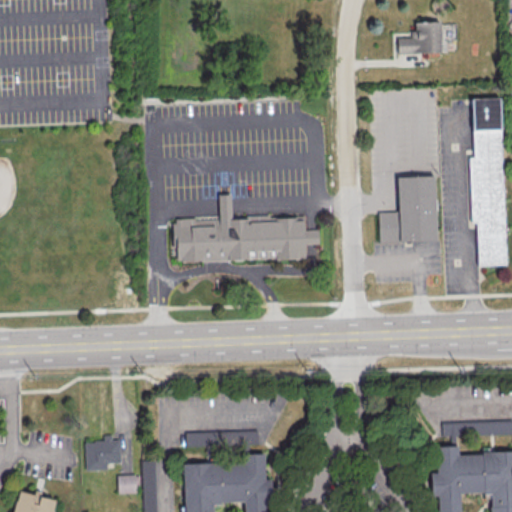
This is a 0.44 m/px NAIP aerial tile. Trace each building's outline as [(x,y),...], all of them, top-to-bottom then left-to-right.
[(440,52),(439,21),(413,21),(414,30),(411,30),(411,36),(396,36),(396,53),(440,52)] [(469,158),(474,158),(472,104),(469,104),(469,100),(501,99),(507,266),(479,267),(477,229),(471,229),(469,158)] [(400,214),(399,179),(435,177),(437,240),(379,242),(378,215),(400,214)] [(174,221),(195,220),(195,229),(220,228),(219,208),(219,196),(231,195),(231,208),(232,221),(246,220),(246,223),(277,222),(276,220),(294,219),(294,222),(303,221),(304,232),(318,231),(319,244),(306,244),(306,258),(283,259),(185,262),(185,257),(178,257),(177,248),(175,248),(174,221)] [(511,424),(511,419),(473,420),(474,434),(511,433),(511,424)] [(465,421),(440,421),(440,434),(466,433),(465,421)] [(182,511),(215,511),(215,502),(242,501),(242,511),(267,511),(266,452),(248,453),(248,443),(256,443),(256,429),(184,431),(184,447),(240,445),(240,460),(181,462),(182,511)] [(118,437),(102,437),(102,440),(83,440),(84,469),(106,469),(105,461),(119,461),(118,437)] [(511,511),(511,450),(457,453),(456,445),(435,446),(436,471),(429,471),(430,495),(437,495),(437,511),(459,511),(458,493),(488,492),(488,511),(511,511)] [(141,459),(142,511),(154,511),(153,459),(141,459)] [(116,474),(116,493),(137,492),(136,474),(116,474)] [(51,511),(54,497),(33,493),(16,490),(11,511),(51,511)]
